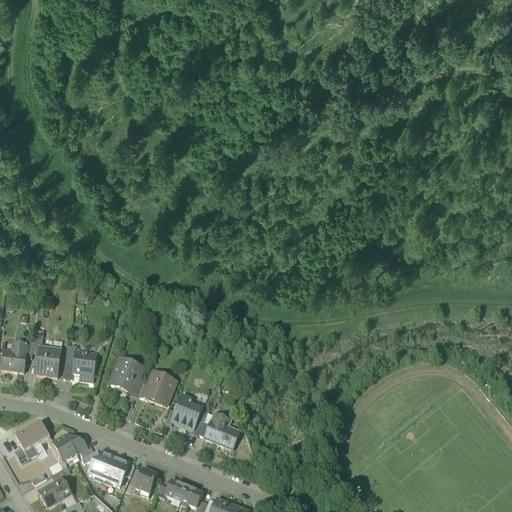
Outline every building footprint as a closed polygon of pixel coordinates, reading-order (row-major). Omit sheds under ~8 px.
[(75,289),(74,302),(88,304),(90,291),(75,289)] [(33,348),(32,357),(38,357),(39,350),(42,350),(44,335),(35,334),(33,348)] [(15,356),(4,355),(3,359),(1,373),(24,376),(26,361),(28,348),(16,346),(15,356)] [(68,349),(65,365),(74,366),(76,356),(76,350),(68,349)] [(42,350),(39,350),(38,357),(36,378),(57,381),(61,353),(60,353),(60,355),(49,353),(49,351),(42,350)] [(88,358),(76,356),(74,366),(73,377),(82,378),(81,384),(93,386),(97,361),(88,360),(88,358)] [(128,368),(121,365),(122,362),(121,362),(115,375),(115,376),(111,388),(120,392),(121,389),(128,393),(127,395),(138,399),(143,387),(145,384),(139,381),(143,371),(129,365),(128,368)] [(72,382),(73,377),(74,366),(65,365),(63,381),(72,382)] [(149,390),(145,400),(146,400),(166,408),(176,384),(155,376),(149,390)] [(149,390),(143,387),(138,399),(145,402),(146,400),(145,400),(149,390)] [(204,408),(182,399),(176,415),(172,425),(173,426),(193,433),(194,434),(200,419),(203,411),(204,408)] [(200,419),(205,421),(208,414),(209,413),(203,411),(200,419)] [(171,413),(165,426),(171,429),(173,426),(172,425),(176,415),(171,413)] [(205,421),(204,425),(210,427),(214,417),(208,414),(205,421)] [(239,438),(225,432),(229,423),(214,417),(210,427),(205,441),(204,442),(232,454),(239,438)] [(205,421),(200,419),(194,434),(193,433),(191,437),(197,440),(198,438),(204,425),(205,421)] [(205,441),(210,427),(204,425),(198,438),(205,441)] [(41,426),(15,440),(22,452),(28,463),(38,458),(34,451),(50,442),(41,426)] [(84,446),(66,438),(53,445),(64,465),(80,456),(87,452),(84,446)] [(87,452),(80,456),(83,461),(93,455),(90,450),(87,452)] [(28,463),(22,452),(15,455),(22,467),(28,463)] [(97,453),(93,455),(83,461),(81,462),(84,467),(100,459),(97,453)] [(129,467),(103,457),(100,464),(96,463),(93,465),(89,477),(120,490),(125,478),(129,467)] [(298,464),(292,481),(304,485),(310,469),(298,464)] [(129,467),(125,478),(130,481),(135,469),(129,467)] [(55,486),(56,487),(71,478),(67,470),(51,479),(55,486)] [(157,478),(143,472),(135,490),(150,496),(157,478)] [(43,476),(31,483),(34,488),(46,481),(43,476)] [(187,490),(171,484),(168,490),(165,499),(181,505),(187,490)] [(55,486),(38,496),(47,511),(64,501),(56,487),(55,486)] [(168,490),(160,487),(156,498),(164,502),(165,499),(168,490)] [(203,496),(187,490),(181,505),(196,511),(197,511),(200,503),(203,496)] [(232,511),(233,509),(217,502),(216,505),(212,511),(232,511)] [(205,511),(208,507),(200,503),(197,511),(196,511),(195,511),(205,511)] [(212,511),(216,505),(210,503),(208,507),(205,511),(212,511)]
